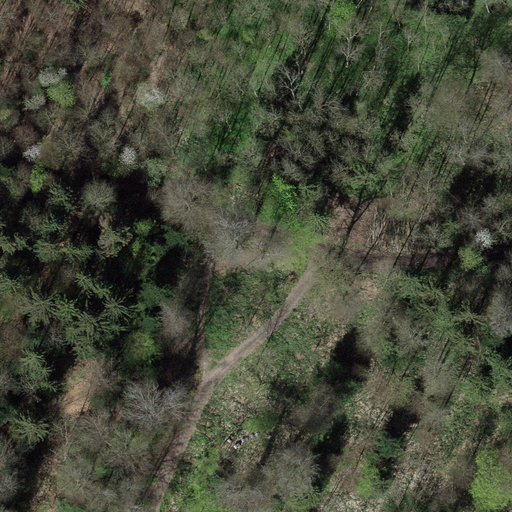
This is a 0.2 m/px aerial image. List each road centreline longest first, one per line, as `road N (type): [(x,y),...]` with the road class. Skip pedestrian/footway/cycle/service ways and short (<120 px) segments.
road 1 (track): [(194,415),(296,294),(467,0)]
road 2 (track): [(511,253),(321,255),(224,212)]
road 3 (track): [(224,212),(126,187),(0,171)]
